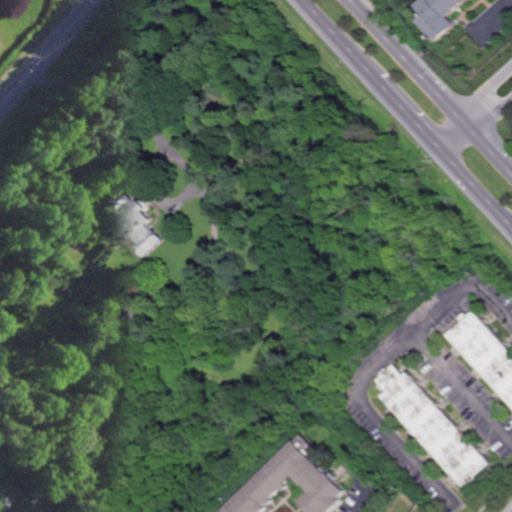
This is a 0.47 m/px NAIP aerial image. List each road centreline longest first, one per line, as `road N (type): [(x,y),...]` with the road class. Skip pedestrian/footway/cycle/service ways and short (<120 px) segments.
road 1 (primary): [(304,0),(511,224)]
road 2 (primary): [(511,171),(353,0)]
road 3 (residential): [(92,0),(0,105)]
